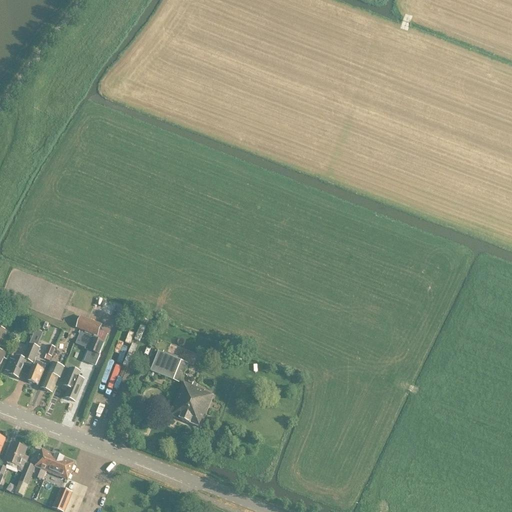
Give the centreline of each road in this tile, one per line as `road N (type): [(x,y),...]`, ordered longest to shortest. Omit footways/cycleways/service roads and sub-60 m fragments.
road 1 (tertiary): [(268,511),(0,407)]
road 2 (unclassified): [(0,108),(82,0)]
